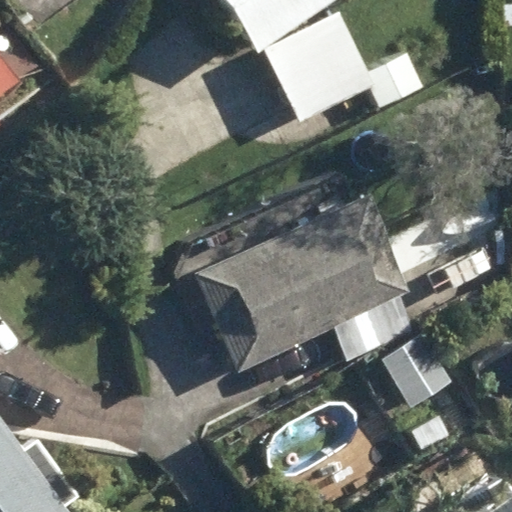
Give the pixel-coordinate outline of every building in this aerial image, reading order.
[(225,0),(256,39),(313,0),(225,0)] [(488,25),(503,26),(504,3),(488,3),(488,25)] [(263,42),(298,113),(371,77),(336,6),(263,42)] [(166,266),(216,370),(316,323),(336,365),(398,336),(379,294),(386,290),(338,186),(166,266)] [(422,268),(443,309),(488,284),(466,244),(422,268)] [(0,511),(39,511),(43,509),(0,454),(0,511)]
